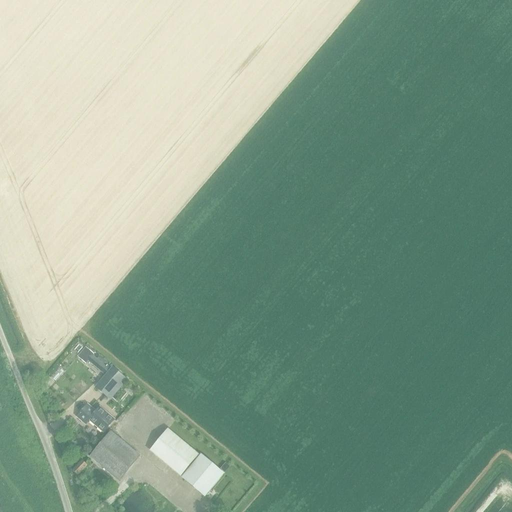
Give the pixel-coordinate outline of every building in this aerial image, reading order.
[(78,342),(72,349),(77,353),(83,346),(78,342)] [(123,377),(116,371),(112,368),(111,370),(106,366),(105,367),(91,356),(92,355),(84,348),(79,355),(105,376),(95,388),(106,398),(123,377)] [(45,383),(49,387),(53,382),(49,379),(45,383)] [(85,418),(102,433),(113,420),(104,412),(100,417),(86,405),(77,416),(82,421),(85,418)] [(139,458),(110,433),(90,457),(118,482),(139,458)] [(153,448),(184,474),(196,459),(165,433),(153,448)] [(182,479),(205,499),(224,476),(201,456),(182,479)] [(81,462),(73,471),(72,472),(76,477),(86,467),(81,462)]
